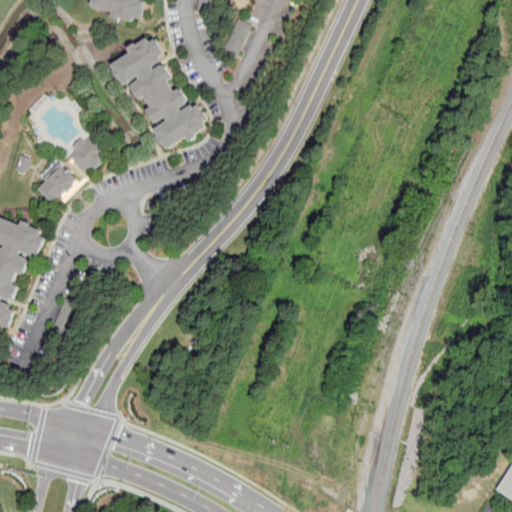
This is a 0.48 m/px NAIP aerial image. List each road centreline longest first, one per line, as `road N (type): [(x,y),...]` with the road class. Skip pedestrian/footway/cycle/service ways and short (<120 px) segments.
road 1 (residential): [(195,262),(287,147),(358,0)]
road 2 (secondary): [(270,511),(178,460),(93,428)]
road 3 (residential): [(130,340),(111,352),(70,422),(41,497)]
road 4 (residential): [(69,511),(117,375)]
road 5 (secondary): [(84,457),(215,511)]
